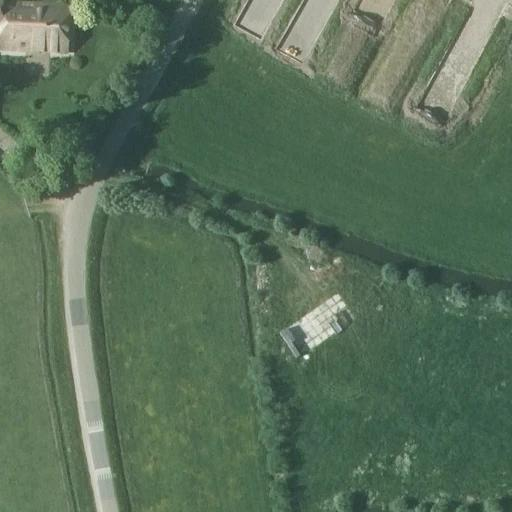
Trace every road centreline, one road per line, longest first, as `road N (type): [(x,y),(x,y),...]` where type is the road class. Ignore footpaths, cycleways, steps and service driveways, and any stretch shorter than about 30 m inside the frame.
road 1 (unclassified): [(108,511),(82,360),(74,243),(97,174),(192,0)]
road 2 (track): [(97,174),(282,241)]
